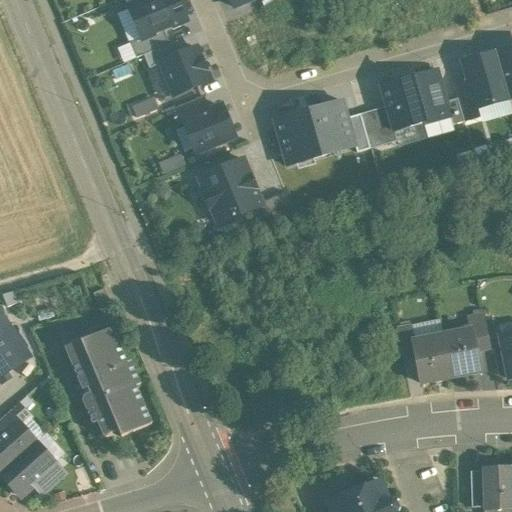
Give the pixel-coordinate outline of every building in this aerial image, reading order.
[(151,0),(128,10),(142,41),(163,32),(185,22),(175,0),(151,0)] [(230,0),(234,9),(254,0),(230,0)] [(260,0),(265,10),(287,0),(260,0)] [(169,46),(163,32),(142,41),(130,46),(136,60),(143,57),(169,46)] [(169,46),(143,57),(148,69),(159,64),(181,55),(175,43),(169,46)] [(181,55),(159,64),(173,98),(210,82),(196,49),(181,55)] [(511,49),(496,54),(508,101),(511,99),(511,49)] [(475,110),(508,101),(496,54),(463,63),(468,84),(475,110)] [(386,108),(394,134),(450,119),(446,104),(437,71),(381,87),(386,108)] [(478,118),(475,110),(468,84),(454,88),(458,101),(464,122),(478,118)] [(170,113),(177,127),(184,124),(208,113),(202,99),(170,113)] [(452,125),(464,122),(458,101),(446,104),(450,119),(452,125)] [(289,167),(354,149),(346,120),(342,105),(276,123),(289,167)] [(184,124),(198,154),(234,138),(220,108),(208,113),(184,124)] [(394,134),(386,108),(360,116),(369,150),(396,142),(394,134)] [(369,150),(360,116),(346,120),(354,149),(356,154),(369,150)] [(211,209),(217,225),(262,208),(261,205),(244,162),(199,180),(206,196),(204,197),(209,210),(211,209)] [(285,195),(261,205),(262,208),(270,227),(295,220),(285,195)] [(483,316),(466,319),(468,327),(469,331),(470,331),(474,353),(476,352),(476,353),(490,350),(483,316)] [(0,320),(0,375),(26,358),(2,321),(0,320)] [(101,326),(88,331),(83,342),(65,350),(82,391),(88,389),(90,395),(85,397),(83,402),(92,425),(97,423),(103,437),(117,431),(120,438),(150,425),(135,388),(139,386),(130,364),(126,365),(112,330),(101,326)] [(410,327),(396,330),(402,362),(408,360),(415,359),(412,343),(413,342),(410,327)] [(454,330),(452,335),(442,337),(450,379),(478,374),(480,371),(476,353),(476,352),(474,353),(470,331),(469,331),(468,327),(454,330)] [(413,342),(412,343),(415,359),(420,385),(450,379),(442,337),(413,342)] [(511,337),(500,340),(508,381),(511,379),(511,337)] [(17,406),(0,420),(0,434),(2,437),(17,423),(18,425),(27,417),(17,406)] [(2,437),(0,438),(0,474),(35,443),(18,425),(17,423),(2,437)] [(35,443),(0,474),(0,476),(19,498),(32,486),(55,466),(35,443)] [(55,466),(32,486),(42,496),(64,476),(55,466)] [(511,478),(511,470),(483,471),(483,473),(484,509),(484,511),(511,509),(511,478)] [(483,473),(470,473),(471,510),(484,509),(483,473)] [(396,511),(397,510),(395,504),(390,503),(388,504),(379,483),(327,505),(330,511),(396,511)] [(302,511),(292,488),(268,498),(274,511),(302,511)]
